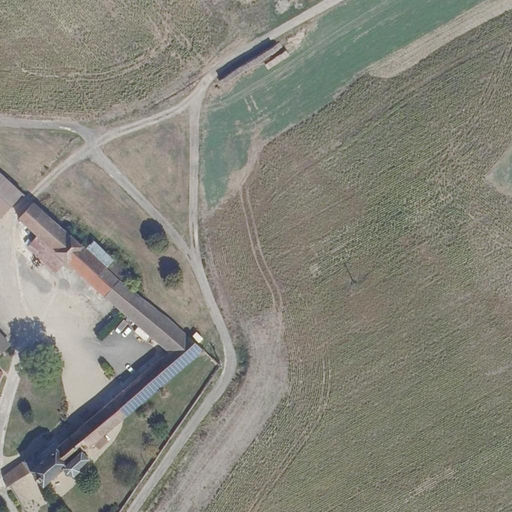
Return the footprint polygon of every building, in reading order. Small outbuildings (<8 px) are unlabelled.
[(0,217),(1,218),(23,194),(19,190),(0,173),(0,217)] [(83,452),(103,435),(204,350),(120,280),(107,268),(86,249),(33,202),(18,218),(38,236),(64,259),(105,296),(169,352),(134,382),(59,447),(55,442),(38,457),(34,453),(23,462),(4,476),(5,482),(7,487),(31,472),(43,487),(63,469),(66,474),(73,477),(80,471),(80,468),(89,459),(83,452)] [(54,271),(64,259),(38,236),(28,247),(54,271)] [(94,240),(86,249),(107,268),(114,260),(94,240)] [(107,268),(120,280),(127,271),(114,260),(107,268)] [(0,352),(8,345),(0,335),(0,352)] [(136,355),(124,359),(128,371),(140,366),(136,355)] [(108,441),(103,435),(94,443),(99,449),(108,441)]
